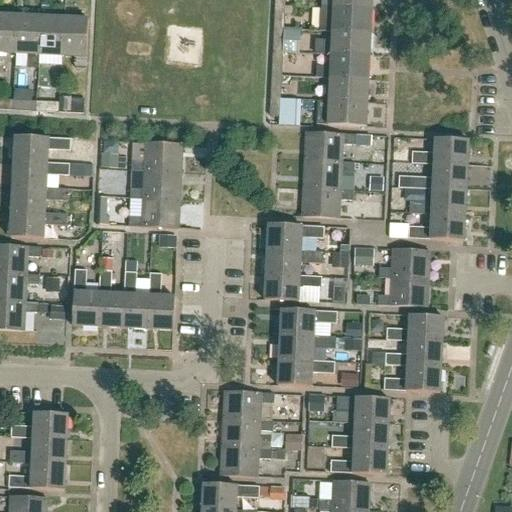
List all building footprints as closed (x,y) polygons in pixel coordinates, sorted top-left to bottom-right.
[(372,12),(372,0),(321,0),(321,10),(372,12)] [(283,25),(284,7),(275,7),(274,24),(283,25)] [(371,35),(372,12),(321,10),(320,33),(332,33),(371,35)] [(0,56),(16,57),(18,17),(0,16),(0,56)] [(18,17),(16,57),(28,57),(27,69),(39,69),(39,58),(40,58),(41,18),(18,17)] [(63,59),(64,20),(41,18),(40,58),(63,59)] [(64,20),(63,59),(77,60),(76,71),(86,71),(88,21),(64,20)] [(283,48),(284,30),(274,30),(273,48),(283,48)] [(370,59),(371,35),(332,33),(331,42),(315,41),(315,56),(331,57),(370,59)] [(282,72),(282,54),(273,53),(272,71),(282,72)] [(368,82),(370,59),(331,57),(330,68),(316,67),(316,79),(329,80),(368,82)] [(280,95),(281,77),(271,76),(270,94),(280,95)] [(367,105),(368,82),(329,80),(328,103),(367,105)] [(61,99),(60,104),(60,114),(84,115),(85,100),(61,99)] [(279,118),(280,100),(270,100),(269,118),(279,118)] [(0,111),(8,112),(9,102),(0,101),(0,111)] [(32,113),(32,103),(14,102),(14,112),(32,113)] [(55,114),(55,104),(37,103),(37,113),(55,114)] [(316,127),(327,127),(366,129),(367,105),(328,103),(328,117),(317,117),(316,127)] [(307,135),(306,163),(342,165),(342,164),(343,146),(355,147),(370,148),(371,138),(356,138),(343,137),(343,136),(307,135)] [(48,166),(48,165),(48,152),(71,153),(71,141),(15,138),(14,164),(48,166)] [(433,166),(468,168),(469,143),(435,141),(434,155),(412,153),(411,166),(433,167),(433,166)] [(395,144),(395,154),(406,154),(406,144),(395,144)] [(144,173),(181,175),(182,146),(146,145),(145,164),(132,163),(131,173),(144,174),(144,173)] [(355,165),(342,164),(342,165),(306,163),(304,191),(341,192),(342,174),(354,174),(355,165)] [(70,166),(48,165),(48,166),(14,164),(13,189),(46,190),(47,177),(69,178),(70,166)] [(86,167),(70,166),(69,178),(85,179),(86,167)] [(467,193),(468,168),(433,166),(433,167),(433,180),(399,178),(398,190),(432,191),(467,193)] [(180,203),(181,175),(144,173),(144,174),(143,191),(130,191),(130,201),(143,201),(180,203)] [(384,180),(372,179),(371,192),(384,192),(384,180)] [(69,191),(46,190),(13,189),(11,214),(45,215),(46,202),(68,203),(69,191)] [(354,192),(341,192),(304,191),(303,219),(339,221),(340,202),(353,203),(354,192)] [(465,217),(467,193),(432,191),(432,204),(410,203),(409,215),(431,216),(465,217)] [(128,229),(178,231),(180,203),(143,201),(142,219),(129,218),(128,229)] [(100,213),(99,227),(108,227),(109,213),(100,213)] [(67,216),(45,215),(11,214),(10,239),(44,241),(45,227),(67,228),(67,216)] [(464,243),(465,217),(431,216),(431,229),(409,228),(408,240),(464,243)] [(301,253),(302,240),(324,241),(325,229),(269,226),(268,252),(301,253)] [(176,239),(160,238),(159,250),(175,251),(176,239)] [(0,276),(27,277),(28,259),(41,260),(41,250),(28,249),(0,247),(0,276)] [(355,251),(355,266),(370,267),(370,252),(355,251)] [(392,280),(429,281),(430,253),(393,251),(393,271),(379,270),(379,280),(392,280)] [(324,254),(301,253),(268,252),(266,276),(300,278),(301,265),(323,266),(324,254)] [(349,267),(349,255),(333,255),(332,266),(349,267)] [(100,260),(100,273),(112,274),(112,260),(100,260)] [(137,264),(125,263),(125,275),(137,275),(137,264)] [(100,295),(99,295),(86,294),(87,273),(75,272),(73,328),(99,329),(100,295)] [(99,295),(100,295),(99,329),(123,330),(125,296),(124,296),(111,296),(112,274),(100,273),(99,295)] [(150,297),(148,297),(136,297),(137,275),(125,275),(124,296),(125,296),(123,330),(148,331),(150,297)] [(40,278),(27,277),(0,276),(0,303),(26,305),(26,287),(40,287),(40,278)] [(150,297),(148,331),(174,333),(175,299),(161,298),(162,276),(149,276),(148,297),(150,297)] [(322,279),(300,278),(266,276),(265,302),(299,304),(300,289),(322,290),(322,279)] [(427,310),(429,281),(392,280),(391,298),(378,297),(378,307),(391,308),(427,310)] [(346,289),(334,288),(333,304),(345,304),(346,289)] [(358,298),(357,307),(370,307),(370,299),(358,298)] [(26,305),(0,303),(0,332),(25,334),(25,315),(39,316),(39,305),(26,305)] [(50,319),(65,320),(65,308),(51,307),(50,319)] [(314,339),(314,338),(315,325),(337,326),(338,314),(282,312),(280,337),(314,339)] [(409,343),(443,344),(444,319),(410,317),(410,332),(388,331),(387,343),(409,344),(409,343)] [(347,327),(347,338),(361,339),(362,328),(347,327)] [(337,339),(314,338),(314,339),(280,337),(279,362),(313,364),(313,363),(314,350),(336,351),(337,339)] [(442,369),(443,344),(409,343),(409,344),(408,357),(386,356),(386,367),(408,369),(408,368),(442,369)] [(336,364),(313,363),(313,364),(279,362),(278,388),(312,389),(313,375),(335,376),(336,364)] [(440,395),(442,369),(408,368),(408,369),(407,382),(385,381),(384,393),(440,395)] [(346,376),(346,388),(358,389),(358,376),(346,376)] [(260,424),(260,423),(261,405),(273,406),(274,406),(275,397),(262,396),(262,395),(225,393),(224,422),(260,424)] [(310,398),(309,413),(322,413),(322,399),(310,398)] [(355,425),(389,426),(390,401),(356,399),(356,413),(334,412),(333,424),(355,425)] [(261,405),(260,423),(272,424),(273,406),(261,405)] [(33,441),(67,442),(68,416),(35,415),(34,429),(12,428),(11,440),(33,441)] [(260,423),(260,424),(224,422),(223,450),(259,451),(260,433),(273,434),(273,424),(272,424),(260,423)] [(388,451),(389,426),(355,425),(354,438),(333,437),(332,449),(354,450),(354,449),(388,451)] [(290,437),(290,452),(301,452),(301,437),(290,437)] [(66,467),(67,442),(33,441),(33,454),(11,453),(10,464),(33,465),(66,467)] [(387,477),(388,451),(354,449),(354,450),(353,464),(331,463),(331,474),(387,477)] [(259,451),(223,450),(221,478),(257,480),(258,461),(272,462),(272,452),(259,451)] [(2,464),(10,464),(11,453),(2,453),(2,464)] [(277,453),(277,462),(285,462),(285,454),(277,453)] [(65,492),(66,467),(33,465),(32,479),(10,478),(9,490),(65,492)] [(320,502),(319,511),(368,511),(370,485),(335,484),(334,502),(320,502)] [(212,511),(236,511),(237,499),(260,500),(260,498),(260,488),(204,486),(203,511),(212,511)] [(260,488),(260,498),(271,498),(271,489),(260,488)] [(47,511),(48,500),(11,498),(10,511),(47,511)] [(291,500),(291,510),(308,511),(308,501),(309,501),(291,500)] [(308,511),(319,511),(320,502),(308,501),(308,511)]
